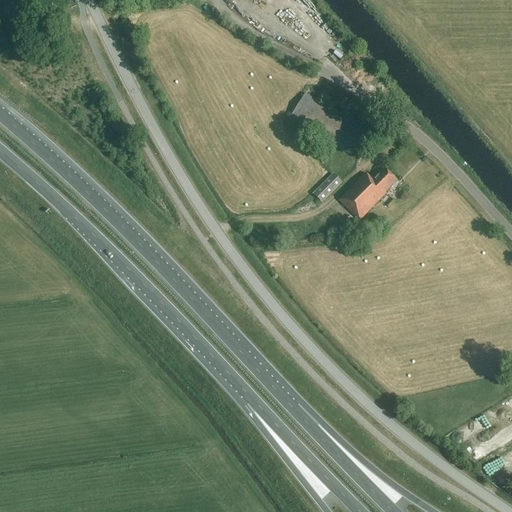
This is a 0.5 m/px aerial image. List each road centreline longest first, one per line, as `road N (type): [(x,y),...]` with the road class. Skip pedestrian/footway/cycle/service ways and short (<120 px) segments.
road 1 (tertiary): [(92,8),(159,143),(271,305),(364,405),(504,511)]
road 2 (trunk): [(274,388),(151,256),(0,114)]
road 3 (trunk): [(0,150),(243,389)]
road 4 (unclassified): [(511,236),(430,145),(341,78)]
road 5 (trunk): [(435,511),(274,388)]
road 6 (trunk): [(394,511),(274,388)]
road 7 (trunk): [(243,389),(360,511)]
road 8 (trunk): [(243,389),(250,413),(327,511)]
